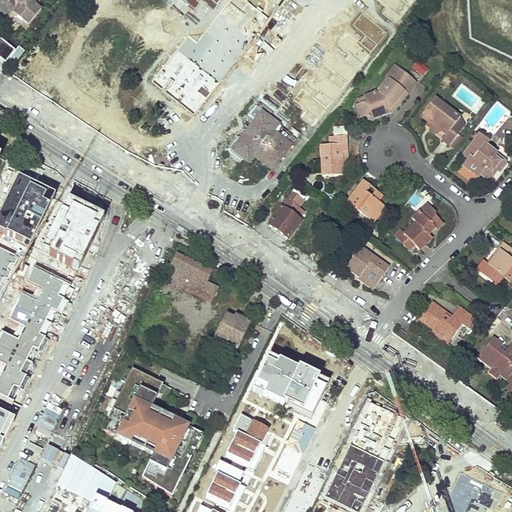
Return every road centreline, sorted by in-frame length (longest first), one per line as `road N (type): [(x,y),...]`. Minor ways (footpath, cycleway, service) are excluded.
road 1 (primary): [(363,350),(0,109)]
road 2 (unknown): [(135,195),(0,474)]
road 3 (primary): [(511,456),(363,350)]
road 4 (residential): [(363,350),(417,280),(485,216)]
road 5 (residential): [(286,511),(363,350)]
road 6 (unknown): [(208,176),(248,193),(267,189),(323,114)]
